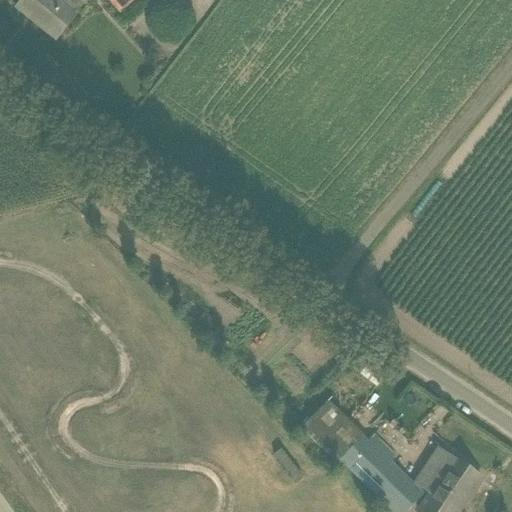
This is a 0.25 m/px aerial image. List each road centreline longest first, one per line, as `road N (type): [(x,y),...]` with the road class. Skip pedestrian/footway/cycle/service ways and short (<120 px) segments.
road 1 (unclassified): [(315,304),(0,82)]
road 2 (unclassified): [(315,304),(511,69)]
road 3 (unclassified): [(511,436),(315,304)]
